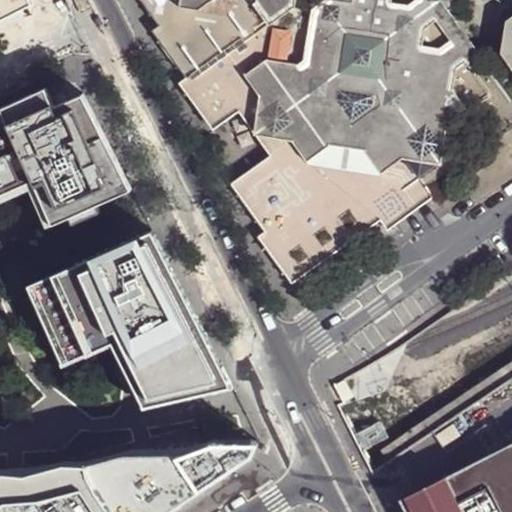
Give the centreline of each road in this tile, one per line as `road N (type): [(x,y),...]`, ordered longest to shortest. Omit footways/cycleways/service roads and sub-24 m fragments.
road 1 (residential): [(259,351),(91,24)]
road 2 (residential): [(449,249),(399,260),(259,351)]
road 3 (residential): [(273,377),(449,249)]
